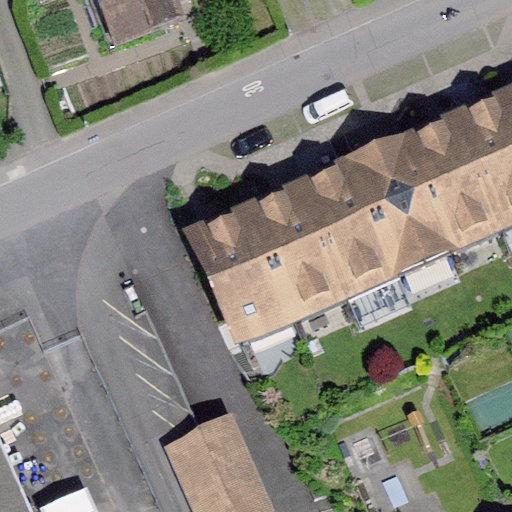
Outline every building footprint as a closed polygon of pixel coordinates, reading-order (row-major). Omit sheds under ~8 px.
[(98,0),(116,45),(182,20),(174,0),(98,0)] [(511,111),(509,105),(457,129),(500,226),(511,220),(511,111)] [(457,129),(405,151),(448,249),(500,226),(457,129)] [(405,151),(353,175),(395,271),(448,249),(405,151)] [(353,175),(301,198),(344,294),(395,271),(353,175)] [(301,198),(249,219),(293,318),(344,294),(301,198)] [(249,219),(196,244),(240,341),(293,318),(249,219)] [(178,449),(205,511),(265,511),(228,428),(178,449)] [(29,511),(0,446),(0,511),(29,511)] [(95,511),(90,497),(54,511),(95,511)]
